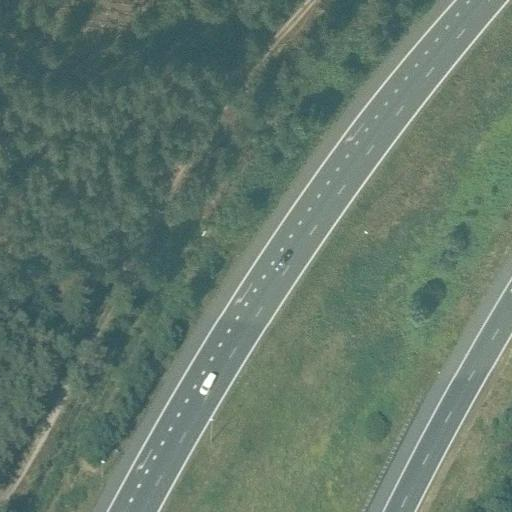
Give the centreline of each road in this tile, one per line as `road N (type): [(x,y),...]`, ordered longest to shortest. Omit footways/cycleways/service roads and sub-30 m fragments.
road 1 (motorway): [(490,0),(306,234),(142,511)]
road 2 (motorway): [(511,305),(400,511)]
